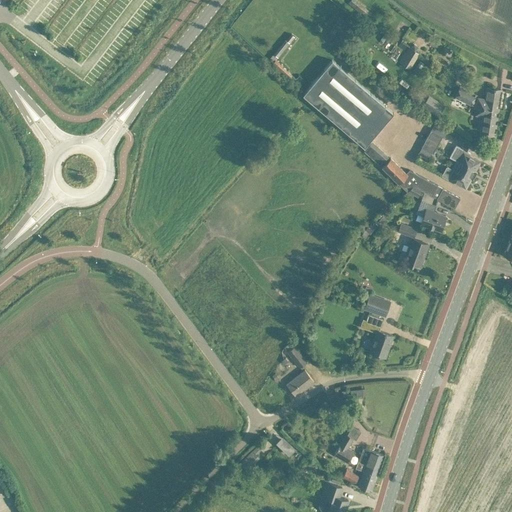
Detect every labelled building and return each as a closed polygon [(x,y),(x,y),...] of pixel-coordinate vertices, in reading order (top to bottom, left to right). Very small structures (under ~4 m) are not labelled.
[(280,57),(297,39),(292,35),(275,53),(280,57)] [(414,44),(411,49),(416,53),(419,49),(418,46),(414,44)] [(416,53),(411,49),(402,64),(409,68),(418,54),(416,53)] [(303,94),(364,146),(394,112),(332,59),(303,94)] [(459,86),(455,96),(471,104),(476,94),(459,86)] [(501,89),(491,88),(487,87),(485,99),(478,98),(478,103),(476,102),(475,106),(498,110),(501,89)] [(427,94),(425,97),(422,103),(437,112),(442,104),(427,94)] [(494,132),(498,110),(475,106),(473,105),(472,113),(483,115),(481,130),(494,132)] [(433,153),(442,136),(431,129),(421,147),(433,153)] [(364,150),(370,155),(372,153),(377,146),(372,141),(364,150)] [(449,156),(458,161),(449,178),(465,188),(471,178),(473,179),(477,171),(475,170),(480,160),(470,155),(471,153),(456,144),(449,156)] [(438,185),(409,169),(406,172),(391,157),(388,159),(382,154),(384,152),(377,146),(372,153),(370,155),(382,166),(407,190),(412,185),(412,186),(413,185),(421,189),(454,208),(460,197),(451,192),(438,185)] [(406,191),(417,196),(421,189),(413,185),(412,186),(412,185),(407,190),(406,191)] [(436,204),(421,199),(416,213),(423,215),(421,223),(441,230),(446,215),(434,211),(436,204)] [(413,236),(416,228),(401,223),(398,231),(413,236)] [(428,243),(419,240),(412,237),(404,261),(416,265),(415,266),(418,267),(423,252),(425,252),(428,243)] [(511,257),(511,238),(510,237),(503,254),(511,257)] [(370,294),(365,308),(381,313),(380,317),(383,318),(384,315),(385,315),(390,301),(370,294)] [(380,317),(368,313),(366,321),(381,326),(384,319),(383,318),(380,317)] [(370,351),(385,356),(393,335),(378,329),(370,351)] [(306,361),(302,356),(294,346),(288,351),(300,366),(306,361)] [(314,381),(305,369),(287,383),(296,395),(314,381)] [(346,433),(334,454),(348,462),(354,451),(347,447),(353,437),(346,433)] [(240,464),(244,468),(257,455),(256,454),(263,446),(260,443),(240,464)] [(357,464),(356,467),(363,470),(364,470),(377,475),(379,470),(385,454),(371,449),(363,447),(360,454),(363,455),(361,461),(358,460),(357,464)] [(359,476),(346,469),(342,476),(355,483),(359,476)] [(363,470),(358,486),(371,491),(377,475),(364,470),(363,470)] [(330,482),(326,492),(324,497),(332,500),(327,511),(344,511),(349,500),(339,496),(342,487),(330,482)]
